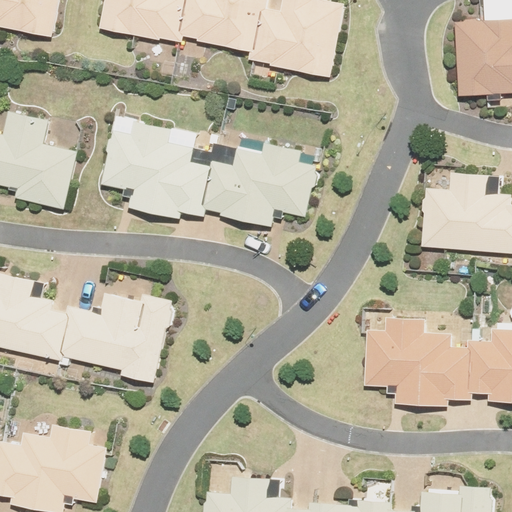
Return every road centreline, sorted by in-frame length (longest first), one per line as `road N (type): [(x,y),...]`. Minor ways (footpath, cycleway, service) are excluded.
road 1 (residential): [(0,234),(243,260),(283,279),(315,310)]
road 2 (residential): [(511,442),(347,438),(279,402),(247,366)]
road 3 (residential): [(413,115),(387,189),(315,310)]
road 4 (residential): [(247,366),(180,445),(156,511)]
